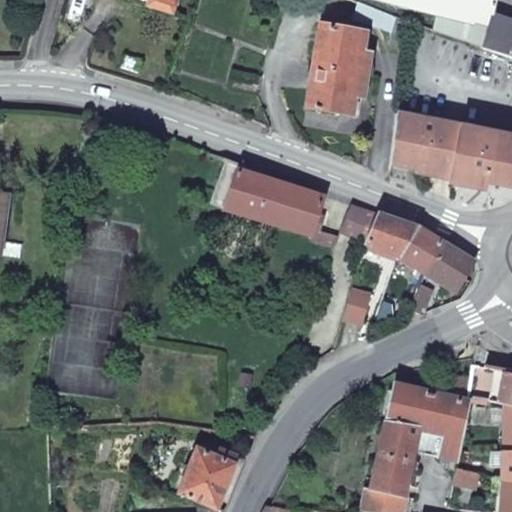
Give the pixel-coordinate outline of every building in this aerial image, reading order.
[(129,0),(171,12),(174,0),(129,0)] [(407,23),(349,0),(323,0),(323,7),(391,30),(390,46),(404,49),(407,23)] [(371,0),(473,26),(474,23),(479,25),(490,28),(482,49),(511,58),(511,22),(493,16),(496,0),(371,0)] [(258,25),(257,17),(249,17),(250,25),(258,25)] [(319,24),(312,66),(365,75),(370,76),(372,67),(366,66),(368,54),(361,53),(364,33),(319,24)] [(471,45),(482,49),(490,28),(479,25),(471,45)] [(365,75),(312,66),(306,108),(350,116),(354,96),(361,97),(365,75)] [(230,89),(255,94),(258,79),(233,73),(230,89)] [(387,165),(389,166),(445,181),(444,185),(483,193),(485,183),(511,188),(511,136),(397,115),(387,165)] [(240,167),(225,162),(210,206),(225,211),(240,167)] [(246,169),(240,167),(225,211),(312,239),(311,243),(332,250),(337,239),(314,232),(325,200),(246,174),(246,169)] [(0,250),(1,243),(8,198),(0,197),(0,250)] [(376,218),(350,209),(339,236),(364,246),(376,218)] [(414,230),(376,218),(364,246),(397,259),(414,230)] [(397,259),(425,275),(443,245),(415,228),(414,230),(397,259)] [(1,243),(0,250),(0,256),(19,259),(22,246),(1,243)] [(443,245),(425,275),(456,292),(475,264),(443,245)] [(413,310),(423,315),(433,292),(422,287),(413,310)] [(365,298),(348,292),(346,297),(348,298),(364,303),(365,298)] [(348,298),(345,303),(339,323),(356,328),(364,303),(348,298)] [(486,371),(475,368),(470,397),(482,399),(486,371)] [(511,375),(503,375),(499,403),(505,405),(511,406),(511,375)] [(440,390),(463,396),(466,381),(443,376),(440,390)] [(394,384),(385,421),(417,426),(444,434),(439,456),(457,461),(469,403),(462,401),(438,395),(394,384)] [(462,401),(463,396),(440,390),(438,395),(462,401)] [(511,406),(505,405),(503,416),(502,450),(511,450),(511,406)] [(417,426),(385,421),(369,490),(365,489),(360,511),(410,511),(413,499),(403,497),(412,450),(417,426)] [(444,434),(417,426),(412,450),(434,455),(439,456),(444,434)] [(196,449),(178,495),(217,511),(237,459),(220,452),(217,458),(196,449)] [(502,481),(511,482),(511,450),(502,450),(502,481)] [(474,488),(477,474),(456,469),(453,483),(474,488)] [(511,511),(511,482),(502,481),(494,478),(492,492),(501,493),(501,501),(485,499),(483,511),(511,511)]
